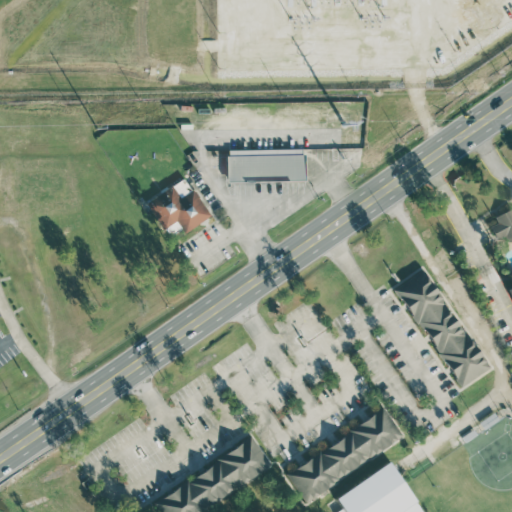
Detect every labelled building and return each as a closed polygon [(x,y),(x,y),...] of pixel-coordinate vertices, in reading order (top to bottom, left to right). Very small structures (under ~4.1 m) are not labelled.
[(226,183),(225,157),(228,157),(228,151),(301,150),(301,156),(303,156),(303,182),(226,183)] [(178,200),(191,191),(209,216),(184,233),(175,221),(163,230),(145,204),(170,187),(178,200)] [(505,242),(511,239),(511,210),(495,218),(505,242)] [(392,292),(421,271),(488,368),(459,388),(392,292)] [(304,504),(284,476),(381,408),(401,437),(304,504)] [(202,511),(157,511),(152,504),(249,436),(270,465),(202,511)] [(338,497),(345,509),(339,511),(423,511),(394,463),(338,497)]
